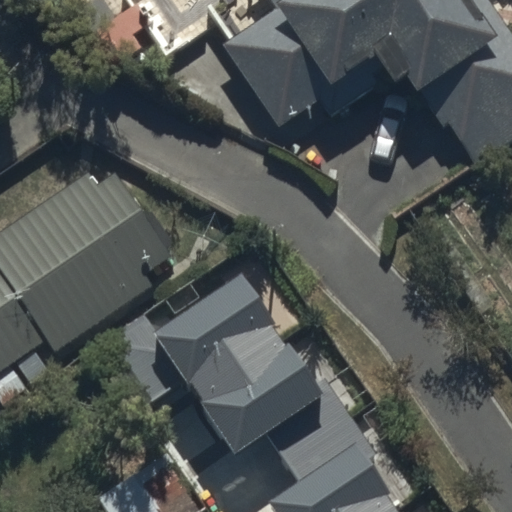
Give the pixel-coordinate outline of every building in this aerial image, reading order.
[(271,0),(279,11),(225,46),(279,128),(320,101),(332,119),(391,81),(396,88),(407,81),(441,133),(451,127),(474,162),(511,137),(511,41),(485,0),(271,0)] [(0,408),(48,375),(35,356),(51,345),(58,355),(159,285),(152,275),(176,258),(118,175),(100,187),(90,173),(0,236),(0,408)] [(346,372),(273,268),(205,317),(279,420),(346,372)] [(202,511),(171,460),(105,500),(112,511),(202,511)] [(287,490),(253,511),(362,511),(344,483),(300,511),(287,490)]
